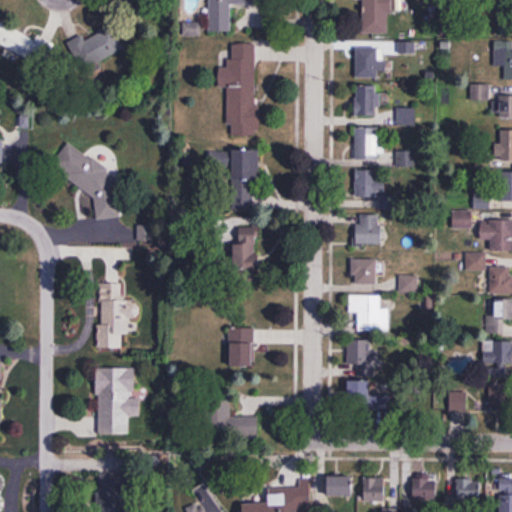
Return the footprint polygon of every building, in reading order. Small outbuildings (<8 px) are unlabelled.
[(209,0),(209,32),(231,32),(231,0),(209,0)] [(363,0),(363,33),(391,34),(391,0),(363,0)] [(511,0),(495,0),(495,33),(511,32),(511,0)] [(0,26),(0,50),(45,64),(51,41),(0,26)] [(126,51),(115,26),(71,46),(81,70),(126,51)] [(385,76),(385,48),(357,47),(356,76),(385,76)] [(257,48),(230,48),(231,67),(219,67),(219,88),(228,88),(229,136),(258,136),(257,48)] [(511,49),(495,49),(495,67),(505,67),(505,80),(511,79),(511,49)] [(355,116),(377,116),(377,86),(355,86),(355,116)] [(502,119),(511,119),(511,96),(502,97),(502,119)] [(415,110),(398,110),(398,125),(415,125),(415,110)] [(355,159),(383,158),(382,128),(355,128),(355,159)] [(511,130),(500,130),(500,161),(511,161),(511,130)] [(52,166),(95,198),(113,174),(70,141),(52,166)] [(261,150),(233,150),(234,210),(257,210),(257,182),(261,182),(261,150)] [(511,172),(502,172),(502,201),(511,201),(511,172)] [(356,198),(385,198),(385,173),(356,173),(356,198)] [(475,209),(491,209),(491,190),(475,190),(475,209)] [(355,245),(384,245),(384,216),(355,216),(355,245)] [(511,221),(481,221),(481,241),(491,241),(491,251),(511,251),(511,221)] [(235,269),(259,269),(259,228),(235,228),(235,269)] [(486,254),(468,254),(468,270),(486,270),(486,254)] [(379,258),(352,258),(352,286),(379,286),(379,258)] [(491,294),(511,294),(511,267),(491,267),(491,294)] [(100,282),(99,349),(123,350),(123,334),(134,335),(135,301),(122,301),(122,283),(100,282)] [(358,313),(358,332),(390,332),(390,308),(382,308),(382,295),(349,295),(349,313),(358,313)] [(487,319),(487,335),(505,336),(505,320),(511,320),(511,299),(495,299),(495,319),(487,319)] [(230,328),(230,367),(255,367),(255,328),(230,328)] [(373,377),(373,341),(348,341),(348,377),(373,377)] [(511,341),(482,342),(482,363),(511,363),(511,341)] [(139,369),(98,369),(98,435),(130,435),(130,415),(139,415),(139,369)] [(391,395),(375,395),(375,381),(350,382),(350,410),(391,409),(391,395)] [(450,412),(475,412),(475,393),(450,393),(450,412)] [(231,402),(211,403),(212,441),(258,440),(258,419),(231,419),(231,402)] [(354,477),(328,477),(328,498),(354,498),(354,477)] [(364,478),(364,502),(387,502),(387,478),(364,478)] [(299,487),(269,489),(269,504),(244,505),(244,511),(312,511),(311,479),(299,479),(299,487)] [(413,500),(437,500),(437,479),(413,479),(413,500)] [(498,511),(511,511),(511,479),(498,479),(498,511)] [(456,480),(456,500),(481,500),(481,480),(456,480)]
